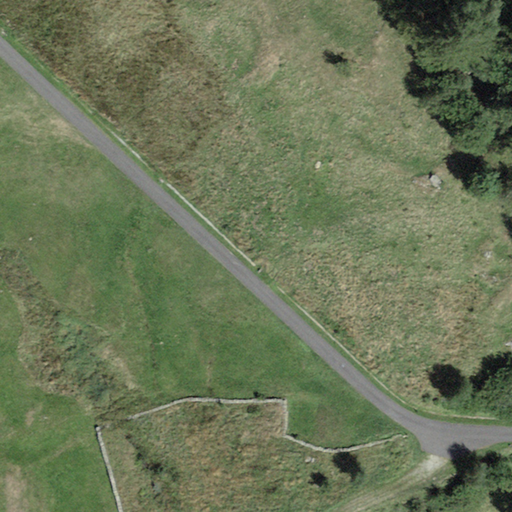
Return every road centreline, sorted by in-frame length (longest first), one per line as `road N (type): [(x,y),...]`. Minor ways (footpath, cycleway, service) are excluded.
road 1 (unclassified): [(511,438),(447,435),(376,403),(0,52)]
road 2 (track): [(473,436),(463,466),(435,489),(382,511)]
